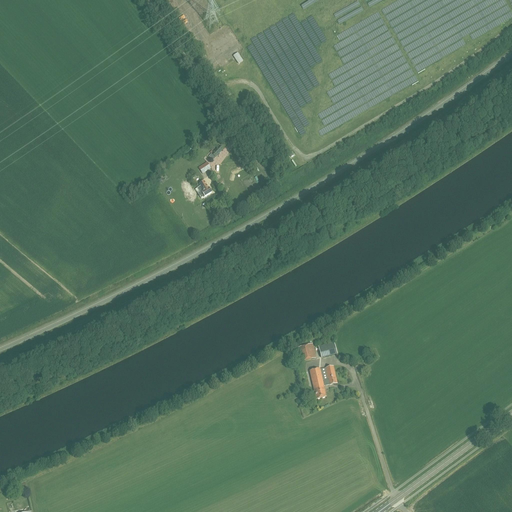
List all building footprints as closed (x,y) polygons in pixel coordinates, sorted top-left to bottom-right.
[(202,48),(206,60),(211,58),(207,46),(202,48)] [(196,147),(200,150),(206,145),(202,141),(196,147)] [(216,157),(216,158),(224,149),(219,145),(212,154),(216,157)] [(199,168),(202,174),(211,168),(207,163),(199,168)] [(201,199),(212,193),(209,188),(209,189),(204,181),(200,184),(201,186),(195,190),(201,199)] [(125,192),(129,197),(135,192),(131,187),(125,192)] [(321,359),(337,354),(334,343),(318,347),(321,359)] [(297,348),(300,362),(316,358),(313,344),(297,348)] [(364,357),(366,362),(376,358),(374,353),(364,357)] [(314,389),(316,400),(326,397),(324,387),(338,384),(334,366),(325,368),(328,380),(323,381),(320,369),(309,371),(313,389),(314,389)]
